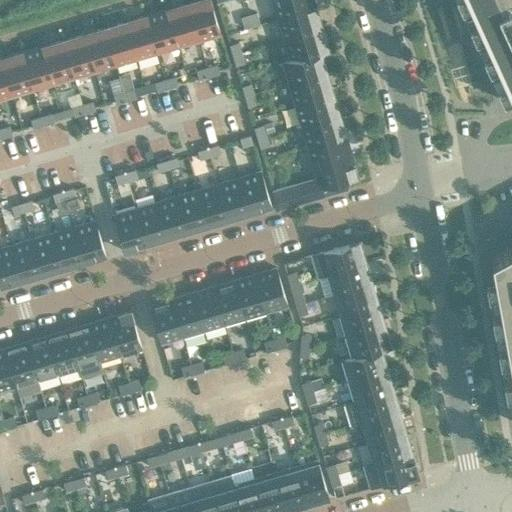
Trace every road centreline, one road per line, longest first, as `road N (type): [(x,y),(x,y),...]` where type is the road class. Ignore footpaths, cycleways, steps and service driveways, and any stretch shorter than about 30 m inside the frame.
road 1 (residential): [(127,282),(420,194)]
road 2 (tertiary): [(473,492),(420,194)]
road 3 (tertiary): [(420,194),(404,95),(375,0)]
road 4 (residential): [(127,282),(169,421)]
road 5 (residential): [(87,148),(127,282)]
road 6 (residential): [(0,320),(127,282)]
